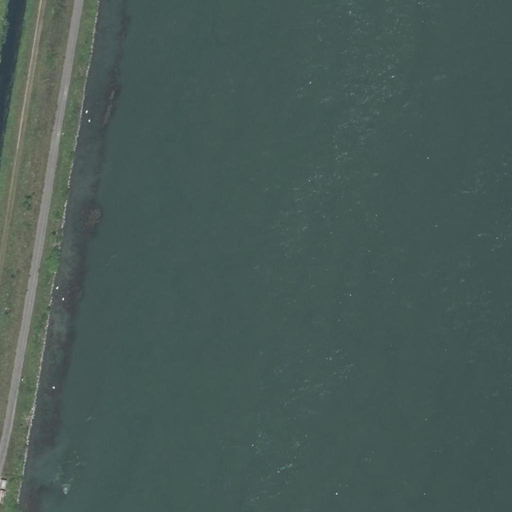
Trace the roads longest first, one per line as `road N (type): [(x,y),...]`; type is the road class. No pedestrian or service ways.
road 1 (track): [(75,0),(0,450)]
road 2 (track): [(45,0),(0,269)]
